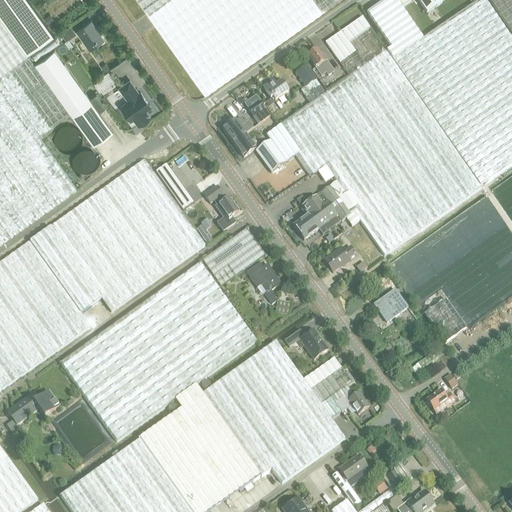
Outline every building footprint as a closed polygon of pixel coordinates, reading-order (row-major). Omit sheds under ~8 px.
[(0,0),(0,72),(27,54),(53,35),(29,0),(0,0)] [(137,0),(146,13),(204,95),(245,66),(337,0),(137,0)] [(389,0),(381,6),(366,16),(390,50),(386,53),(480,187),(484,185),(511,165),(511,42),(483,0),(481,0),(422,41),(401,9),(394,0),(389,0)] [(442,3),(439,0),(394,0),(401,9),(414,0),(416,0),(426,15),(442,3)] [(511,0),(488,0),(511,33),(511,31),(511,0)] [(50,15),(44,19),(48,24),(54,20),(50,15)] [(301,112),(265,137),(269,143),(270,143),(286,164),(295,158),(310,179),(326,168),(337,184),(346,197),(357,212),(356,213),(354,214),(360,223),(366,231),(384,257),(481,190),(480,187),(386,53),(363,19),(326,44),(349,78),(326,95),(306,67),(296,74),(306,89),(301,92),(310,106),(305,109),(301,112)] [(91,22),(77,31),(90,50),(103,40),(102,38),(103,37),(99,30),(97,32),(91,22)] [(70,26),(61,33),(66,41),(75,34),(70,26)] [(54,50),(34,64),(70,113),(93,145),(113,131),(100,112),(99,111),(106,107),(96,94),(90,99),(54,50)] [(316,51),(307,57),(316,70),(316,69),(322,77),(326,75),(328,78),(334,74),(326,63),(327,62),(323,57),(321,58),(316,51)] [(39,135),(70,113),(34,64),(27,54),(0,72),(0,244),(4,241),(77,189),(39,135)] [(109,68),(106,64),(101,67),(104,72),(109,68)] [(108,72),(93,82),(100,91),(100,92),(115,82),(114,81),(108,72)] [(129,81),(119,88),(128,101),(121,107),(125,112),(130,120),(133,118),(138,125),(141,123),(143,124),(145,123),(146,121),(147,119),(149,117),(145,112),(144,110),(150,106),(141,92),(139,94),(129,81)] [(271,85),(263,90),(270,100),(271,100),(272,99),(275,103),(288,93),(281,83),(275,87),(273,86),(271,85)] [(256,97),(244,106),(249,112),(248,113),(258,126),(269,118),(264,111),(266,110),(256,97)] [(270,100),(265,104),(268,109),(275,103),(272,99),(271,100),(270,100)] [(234,121),(222,130),(233,145),(245,136),(253,130),(247,122),(243,124),(241,120),(236,124),(234,121)] [(80,143),(80,141),(79,138),(78,136),(76,133),(74,131),(72,130),(70,129),(67,129),(65,129),(62,129),(59,131),(56,133),(54,135),(53,137),(52,140),(52,143),(52,145),(53,148),(54,150),(55,153),(57,154),(60,156),(65,157),(68,157),(71,156),(74,155),(76,153),(77,151),(79,149),(80,146),(80,143)] [(245,136),(233,145),(244,159),(255,151),(256,153),(255,153),(271,175),(286,164),(270,143),(269,143),(268,144),(261,149),(254,140),(250,143),(245,136)] [(98,166),(98,163),(97,161),(96,158),(94,156),(92,155),(90,153),(86,153),(84,153),(81,153),(79,154),(77,155),(75,157),(73,161),(72,163),(72,166),(73,169),(74,172),(75,174),(77,176),(79,177),(81,178),(84,179),(86,179),(88,179),(91,178),(93,176),(95,175),(96,173),(98,170),(98,166)] [(111,314),(204,247),(144,162),(50,229),(97,295),(111,314)] [(330,189),(321,195),(341,223),(346,220),(351,228),(360,223),(354,214),(356,213),(357,212),(346,197),(337,184),(330,189)] [(233,218),(239,213),(229,199),(224,203),(221,198),(223,196),(218,188),(204,197),(210,206),(214,203),(218,208),(216,209),(225,223),(220,226),(224,233),(236,225),(232,219),(233,218)] [(309,216),(294,227),(304,241),(319,231),(323,236),(341,223),(321,195),(303,208),(309,216)] [(212,241),(202,228),(196,232),(206,246),(212,241)] [(76,310),(97,295),(50,229),(29,244),(76,310)] [(220,290),(265,258),(246,231),(201,263),(220,290)] [(330,237),(325,240),(329,245),(334,241),(330,237)] [(0,392),(90,329),(76,310),(29,244),(0,264),(0,392)] [(348,260),(355,255),(351,249),(344,254),(341,250),(324,262),(333,274),(344,266),(345,267),(351,263),(348,260)] [(360,275),(367,270),(363,264),(356,269),(360,275)] [(199,265),(60,365),(117,444),(165,409),(175,402),(179,407),(181,411),(171,418),(140,440),(141,442),(61,498),(70,511),(213,511),(219,508),(245,490),(261,479),(271,493),(313,463),(344,442),(337,431),(330,421),(303,382),(295,372),(276,344),(245,366),(228,378),(213,388),(203,396),(200,391),(197,387),(207,379),(245,352),(256,344),(245,328),(199,265)] [(262,286),(267,295),(265,296),(272,306),(277,303),(270,293),(280,286),(267,266),(262,269),(259,265),(246,275),(256,290),(262,286)] [(442,291),(421,307),(426,314),(447,298),(442,291)] [(387,324),(407,309),(394,292),(374,306),(387,324)] [(233,297),(228,300),(232,306),(239,301),(236,297),(233,297)] [(445,301),(424,316),(446,345),(456,338),(466,331),(445,301)] [(300,342),(314,362),(328,352),(313,332),(304,339),(300,333),(285,343),(289,350),(300,342)] [(417,366),(412,371),(414,375),(421,371),(438,360),(434,355),(417,366)] [(348,401),(353,398),(346,388),(352,384),(334,360),(303,382),(330,421),(341,414),(343,412),(348,420),(357,414),(348,401)] [(450,376),(444,380),(451,391),(458,387),(450,376)] [(436,416),(454,403),(448,395),(445,398),(440,392),(426,402),(436,416)] [(34,395),(26,401),(7,414),(13,423),(7,428),(14,438),(21,433),(17,427),(36,414),(35,412),(38,410),(45,419),(59,409),(48,394),(38,401),(34,395)] [(348,401),(357,414),(359,416),(369,409),(359,394),(353,398),(348,401)] [(373,446),(367,452),(372,458),(378,452),(373,446)] [(0,511),(22,511),(37,502),(17,474),(3,455),(0,456),(0,511)] [(337,474),(332,478),(354,509),(361,504),(347,485),(348,484),(367,470),(358,457),(338,471),(345,480),(342,482),(337,474)] [(394,472),(386,479),(395,492),(404,485),(394,472)] [(380,481),(373,486),(380,496),(388,491),(380,481)] [(389,493),(361,511),(373,511),(393,498),(389,493)] [(397,497),(387,504),(392,511),(396,511),(397,511),(425,511),(433,506),(424,493),(412,501),(411,500),(403,506),(397,497)] [(303,511),(296,502),(282,511),(303,511)] [(266,511),(265,510),(261,511),(353,511),(347,503),(334,511),(266,511)]
